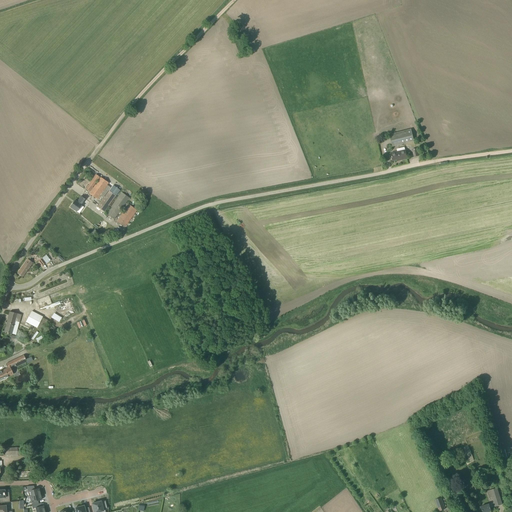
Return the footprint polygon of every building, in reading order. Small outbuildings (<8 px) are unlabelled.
[(392,147),(414,141),(411,129),(389,135),(390,138),(392,147)] [(400,160),(407,159),(405,150),(391,153),(393,161),(400,159),(400,160)] [(89,191),(99,177),(96,174),(86,189),(89,191)] [(110,187),(107,185),(108,183),(105,180),(106,179),(105,178),(104,179),(101,177),(89,194),(97,199),(100,201),(102,198),(110,187)] [(113,185),(109,191),(97,207),(104,212),(116,196),(118,197),(122,193),(118,189),(113,185)] [(122,193),(118,197),(106,214),(114,219),(129,198),(122,193)] [(97,227),(103,219),(86,208),(83,212),(79,208),(81,205),(85,199),(81,196),(77,202),(75,200),(70,207),(77,212),(81,215),(97,227)] [(125,227),(137,210),(129,205),(117,221),(125,227)] [(33,263),(27,259),(17,273),(22,277),(33,263)] [(19,322),(21,315),(10,311),(4,332),(12,334),(15,321),(19,322)] [(44,331),(47,325),(49,321),(42,317),(31,312),(26,322),(44,331)] [(52,318),(60,322),(63,317),(54,313),(52,318)] [(85,319),(77,322),(80,328),(87,325),(85,319)] [(5,370),(4,369),(1,371),(0,370),(0,380),(1,381),(2,381),(1,380),(5,379),(8,377),(8,376),(13,374),(10,367),(15,364),(15,365),(25,360),(26,359),(24,355),(6,364),(7,368),(5,370)] [(469,462),(474,460),(468,446),(463,448),(469,462)] [(35,486),(26,487),(27,491),(31,490),(32,496),(40,494),(39,490),(39,488),(35,489),(35,486)] [(481,507),(482,511),(488,511),(491,511),(490,508),(502,504),(497,488),(490,490),(494,503),(489,504),(481,507)] [(0,498),(0,499),(0,503),(9,502),(9,493),(5,494),(5,490),(2,490),(2,489),(0,489),(0,498)] [(439,511),(445,509),(441,498),(435,500),(439,511)] [(101,501),(92,503),(93,511),(98,511),(102,511),(101,511),(105,511),(104,508),(107,508),(105,501),(101,502),(101,501)]
